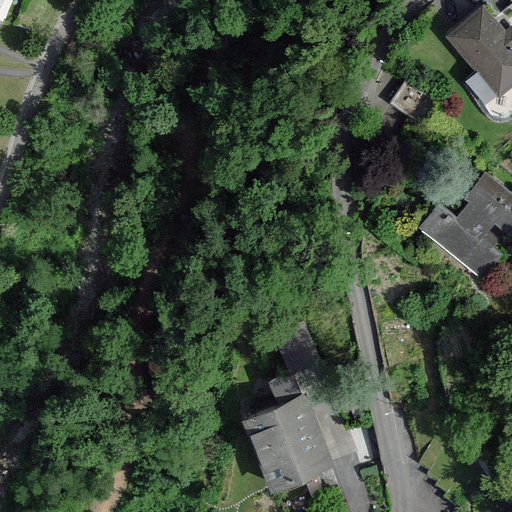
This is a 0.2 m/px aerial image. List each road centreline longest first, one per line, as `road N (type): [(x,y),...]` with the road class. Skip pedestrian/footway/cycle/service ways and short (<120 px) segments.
road 1 (residential): [(404,511),(358,284),(345,143),(373,59),(421,0)]
road 2 (residential): [(0,204),(45,64),(82,0)]
